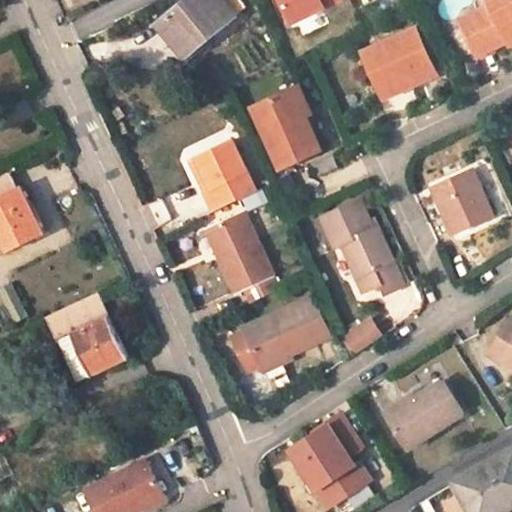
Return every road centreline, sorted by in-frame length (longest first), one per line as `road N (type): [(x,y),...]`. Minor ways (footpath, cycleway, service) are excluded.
road 1 (residential): [(232,465),(22,0)]
road 2 (residential): [(232,465),(446,312)]
road 3 (residential): [(511,96),(396,153),(393,179)]
road 4 (residential): [(393,179),(446,312)]
